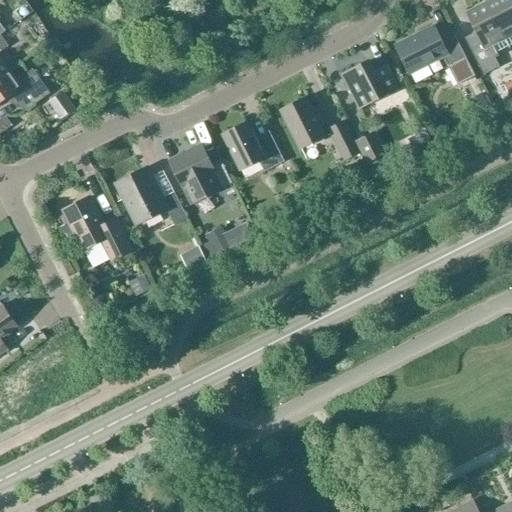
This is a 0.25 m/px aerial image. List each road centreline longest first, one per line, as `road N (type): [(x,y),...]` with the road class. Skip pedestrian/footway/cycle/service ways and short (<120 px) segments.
road 1 (tertiary): [(0,483),(511,222)]
road 2 (residential): [(0,186),(125,118),(174,123),(367,24),(379,0)]
road 3 (residential): [(61,306),(0,186)]
